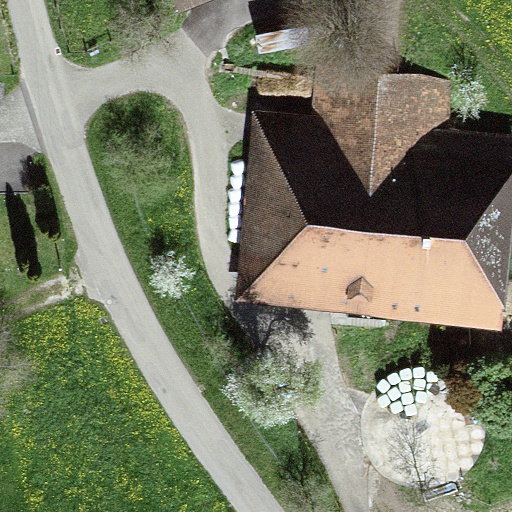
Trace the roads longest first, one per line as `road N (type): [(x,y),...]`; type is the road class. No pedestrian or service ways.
road 1 (track): [(361,511),(330,441),(227,298),(209,135),(182,78),(123,81),(56,116),(0,131)]
road 2 (unclassified): [(260,511),(177,394),(116,279),(23,0)]
road 3 (track): [(116,279),(0,319)]
